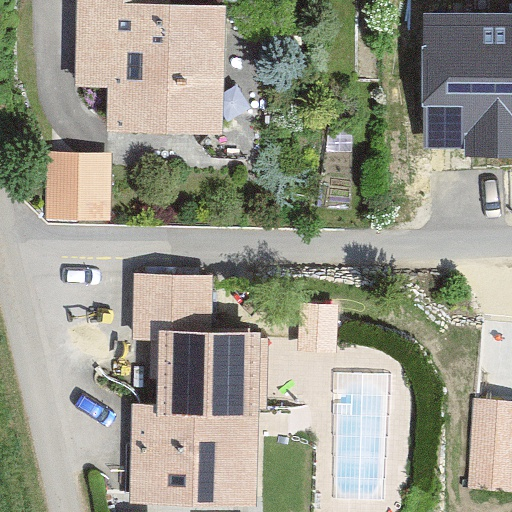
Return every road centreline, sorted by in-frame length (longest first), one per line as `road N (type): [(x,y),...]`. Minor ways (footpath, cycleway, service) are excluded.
road 1 (residential): [(5,241),(511,243)]
road 2 (unclassified): [(68,511),(5,241)]
